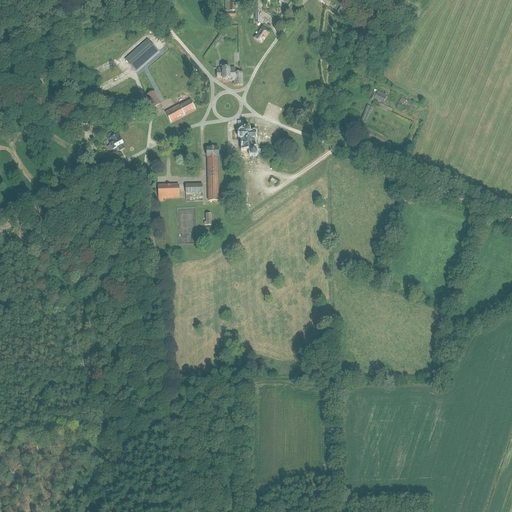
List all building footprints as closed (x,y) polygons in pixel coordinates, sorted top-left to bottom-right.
[(269,32),(264,28),(263,27),(255,38),(261,43),(266,35),(267,35),(269,32)] [(136,71),(159,51),(148,39),(125,60),(136,71)] [(223,69),(223,68),(219,68),(219,71),(218,71),(218,78),(223,78),(223,79),(229,79),(229,81),(234,81),(234,85),(237,85),(242,85),(242,73),(239,73),(239,71),(238,70),(235,70),(235,68),(223,69)] [(370,79),(349,70),(348,73),(369,82),(370,79)] [(376,94),(374,93),(370,99),(374,101),(375,98),(384,103),(387,96),(386,95),(378,91),(376,94)] [(154,92),(146,96),(151,107),(159,103),(154,92)] [(195,109),(190,101),(180,106),(166,113),(171,123),(185,115),(184,115),(195,109)] [(379,104),(378,107),(390,113),(392,110),(379,104)] [(369,124),(373,107),(367,106),(363,123),(369,124)] [(252,147),(252,153),(259,152),(259,147),(256,147),(256,133),(256,132),(249,132),(249,130),(249,129),(246,129),(245,130),(246,130),(242,130),(241,130),(241,131),(239,133),(239,137),(241,139),(242,139),(242,147),(252,147)] [(120,151),(120,150),(124,148),(122,145),(123,144),(120,140),(117,135),(115,132),(106,137),(113,150),(117,147),(118,149),(119,148),(120,151)] [(219,201),(218,148),(207,148),(209,201),(219,201)] [(266,161),(262,165),(266,170),(270,165),(266,161)] [(179,185),(158,186),(159,201),(163,201),(163,199),(179,198),(179,185)] [(186,185),(186,202),(203,201),(202,185),(186,185)] [(413,193),(411,198),(430,205),(432,200),(413,193)]
